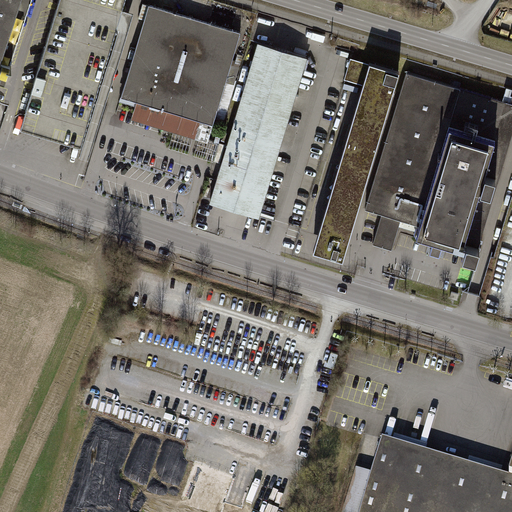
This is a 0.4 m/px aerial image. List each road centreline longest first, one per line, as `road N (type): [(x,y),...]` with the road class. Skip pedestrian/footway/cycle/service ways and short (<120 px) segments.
road 1 (unclassified): [(0,174),(511,341)]
road 2 (unknown): [(295,437),(115,376),(102,389),(108,405),(286,465)]
road 3 (secondary): [(511,65),(297,0)]
road 4 (unknown): [(319,348),(145,289)]
